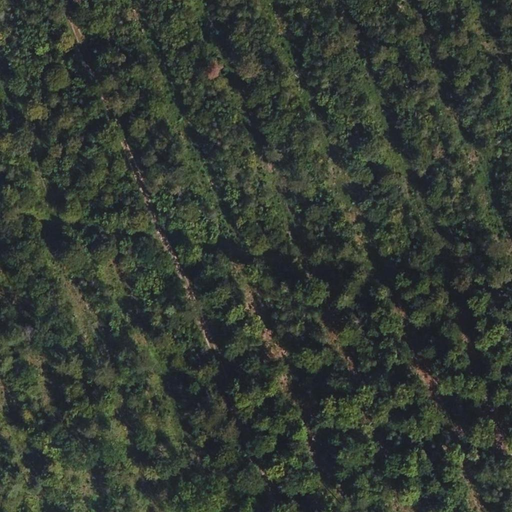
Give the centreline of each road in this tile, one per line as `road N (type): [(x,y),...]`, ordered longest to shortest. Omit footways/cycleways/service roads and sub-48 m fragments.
road 1 (track): [(61,0),(274,511)]
road 2 (track): [(0,248),(511,343)]
